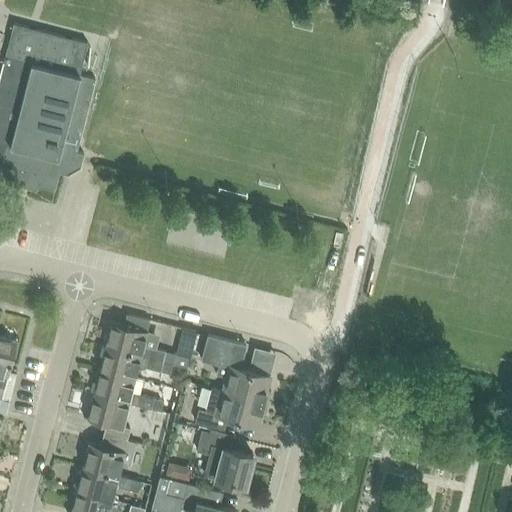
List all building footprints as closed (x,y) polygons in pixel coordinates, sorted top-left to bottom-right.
[(0,162),(1,163),(0,165),(0,175),(14,179),(14,181),(37,187),(37,185),(54,189),(58,171),(67,173),(80,166),(83,152),(76,151),(95,77),(79,73),(87,42),(13,23),(0,74),(0,162)] [(111,320),(105,344),(163,359),(166,349),(144,344),(147,330),(123,323),(111,320)] [(208,333),(201,359),(219,363),(216,373),(227,376),(223,391),(264,401),(271,376),(239,368),(245,343),(244,343),(208,333)] [(0,334),(0,396),(1,397),(7,375),(16,339),(0,334)] [(105,344),(98,368),(135,378),(137,367),(140,368),(146,366),(161,369),(163,359),(105,344)] [(166,349),(163,359),(173,362),(187,365),(189,355),(175,352),(166,349)] [(163,359),(161,369),(170,372),(173,362),(163,359)] [(98,368),(92,392),(128,402),(151,407),(153,397),(131,392),(135,378),(98,368)] [(200,410),(197,422),(224,429),(227,418),(258,426),(264,401),(223,391),(211,387),(205,411),(200,410)] [(92,392),(86,416),(109,422),(106,433),(127,439),(130,428),(122,426),(128,402),(92,392)] [(153,397),(151,407),(151,408),(162,410),(161,400),(153,397)] [(201,431),(196,450),(209,453),(204,475),(247,486),(255,455),(231,449),(234,439),(201,431)] [(87,441),(80,464),(119,475),(123,461),(130,463),(134,447),(135,441),(127,439),(106,433),(103,445),(87,441)] [(80,464),(74,488),(113,498),(117,485),(138,490),(141,480),(119,475),(80,464)] [(173,511),(174,508),(181,510),(182,507),(194,510),(193,511),(233,511),(234,511),(210,506),(213,490),(159,476),(151,507),(172,511),(173,511)] [(74,488),(68,511),(69,511),(109,511),(113,498),(74,488)] [(131,503),(128,511),(143,511),(145,506),(131,503)]
